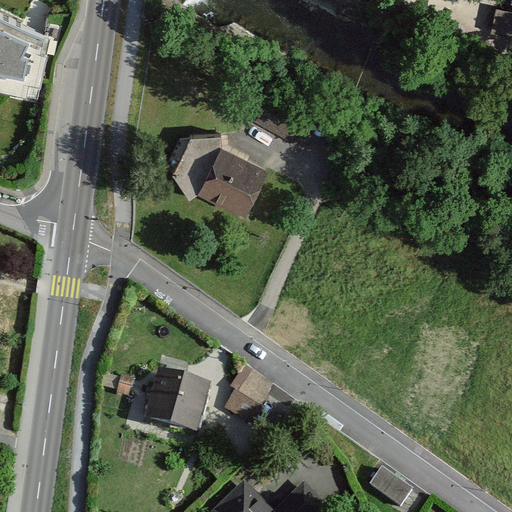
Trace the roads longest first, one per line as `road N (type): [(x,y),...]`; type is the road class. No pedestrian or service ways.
road 1 (residential): [(483,511),(254,343),(73,230)]
road 2 (tertiary): [(35,511),(73,230)]
road 3 (tertiary): [(73,230),(104,0)]
road 4 (track): [(316,212),(368,225),(511,291)]
